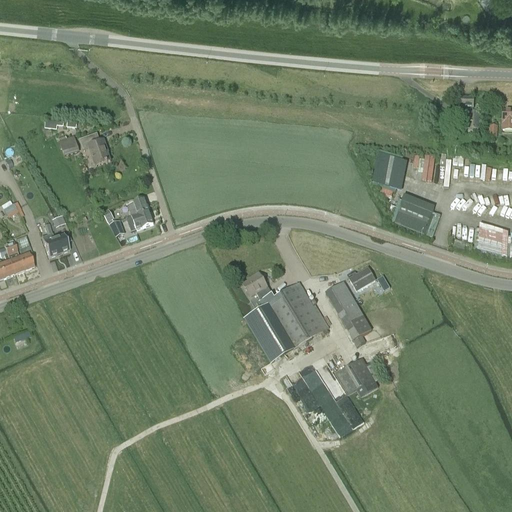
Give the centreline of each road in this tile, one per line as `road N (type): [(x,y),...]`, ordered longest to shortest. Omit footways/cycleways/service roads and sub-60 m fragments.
road 1 (tertiary): [(511,76),(273,60),(0,28)]
road 2 (unclassified): [(177,247),(247,224),(305,224),(511,286)]
road 3 (unclassified): [(0,310),(177,247)]
road 4 (residential): [(177,247),(133,119)]
